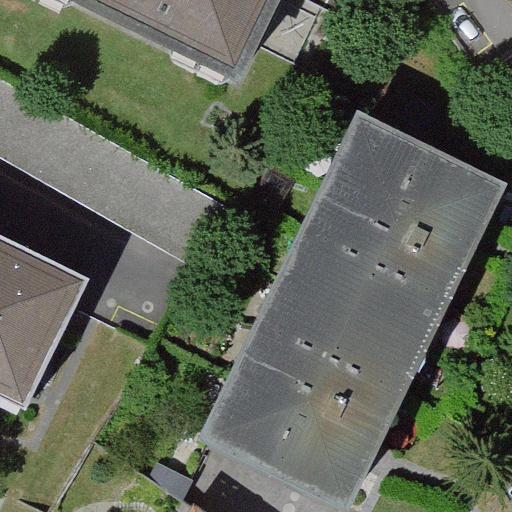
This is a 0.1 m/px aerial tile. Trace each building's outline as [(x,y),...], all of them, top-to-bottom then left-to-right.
[(288,0),(83,0),(250,80),(288,0)] [(511,0),(493,0),(511,15),(511,0)] [(229,212),(0,84),(0,160),(196,270),(229,212)] [(508,185),(366,115),(202,443),(341,511),(345,511),(375,453),(482,238),(508,185)] [(97,291),(0,243),(0,397),(36,415),(97,291)]
